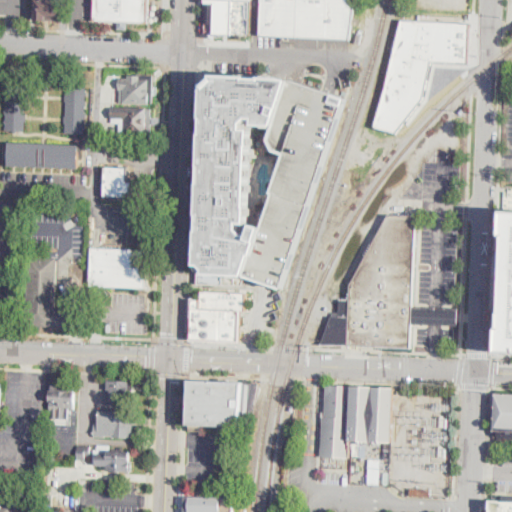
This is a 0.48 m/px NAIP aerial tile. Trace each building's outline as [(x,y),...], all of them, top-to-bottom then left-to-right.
[(62,0),(62,21),(36,20),(36,0),(62,0)] [(147,0),(146,24),(127,24),(127,31),(118,30),(118,23),(94,22),(94,0),(147,0)] [(252,0),(251,35),(205,33),(206,0),(252,0)] [(356,0),(351,39),(261,35),(262,0),(356,0)] [(469,63),(433,62),(424,99),(397,134),(375,127),(387,87),(402,20),(470,23),(469,63)] [(155,75),(154,103),(121,103),(121,89),(119,89),(120,78),(129,78),(129,74),(155,75)] [(292,80),(277,125),(257,124),(258,115),(252,115),(246,120),(245,128),(254,128),(250,221),(241,221),(241,228),(247,234),(253,234),(256,224),(265,226),(247,274),(243,285),(198,282),(200,262),(207,86),(220,75),(284,77),(292,80)] [(352,99),(288,287),(271,282),(247,274),(265,226),(287,153),(279,149),(273,138),(277,125),(292,80),(335,93),(352,99)] [(26,131),(6,131),(8,84),(27,85),(26,131)] [(87,88),(85,134),(66,133),(68,87),(87,88)] [(153,107),(153,128),(147,128),(147,134),(121,134),(121,123),(113,123),(113,118),(112,118),(112,107),(153,107)] [(80,145),(79,169),(8,166),(9,143),(80,145)] [(134,199),(104,198),(106,167),(131,168),(131,180),(135,181),(134,199)] [(511,350),(499,350),(502,287),(505,211),(511,211),(511,350)] [(414,306),(436,308),(459,309),(458,326),(436,325),(413,324),(412,352),(383,351),(383,347),(322,345),(333,316),(340,317),(341,299),(351,300),(351,286),(388,214),(417,216),(414,306)] [(148,250),(147,288),(91,286),(92,248),(148,250)] [(68,308),(67,328),(26,326),(28,256),(58,257),(56,308),(68,308)] [(0,268),(20,269),(19,311),(0,311),(0,268)] [(202,291),(248,293),(247,312),(243,312),(242,343),(191,341),(193,299),(202,300),(202,291)] [(135,402),(111,401),(112,393),(109,393),(109,381),(135,382),(135,402)] [(241,427),(189,424),(190,381),(242,383),(241,427)] [(393,442),(353,441),(352,458),(325,458),(326,418),(328,418),(329,386),(394,388),(393,442)] [(76,409),(70,409),(69,420),(53,419),(53,411),(51,410),(52,390),(77,392),(76,409)] [(511,438),(507,438),(507,431),(496,431),(497,393),(511,393),(511,438)] [(135,412),(135,437),(94,436),(94,423),(100,423),(101,411),(135,412)] [(92,446),(92,456),(87,456),(87,460),(78,460),(78,445),(92,446)] [(133,451),(132,472),(108,471),(109,466),(98,465),(98,454),(108,454),(108,450),(133,451)] [(57,464),(47,463),(48,452),(57,452),(57,464)] [(431,489),(431,497),(411,496),(411,488),(431,489)] [(185,511),(186,496),(215,497),(215,492),(236,493),(235,511),(185,511)] [(511,511),(491,511),(492,501),(511,502),(511,511)]
